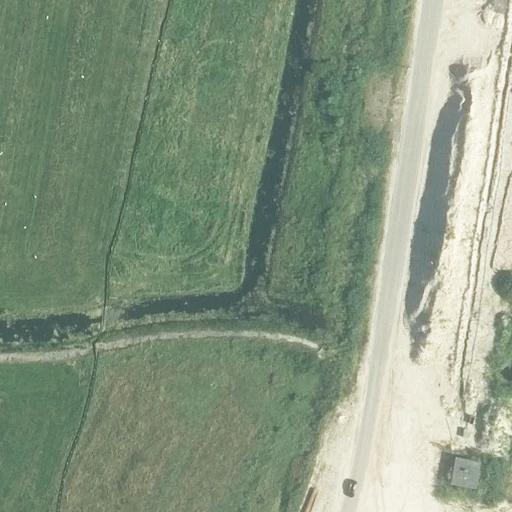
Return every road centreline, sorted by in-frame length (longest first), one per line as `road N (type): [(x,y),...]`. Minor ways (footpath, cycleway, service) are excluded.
road 1 (tertiary): [(407,511),(483,0)]
road 2 (track): [(0,357),(218,333),(318,342),(372,357)]
